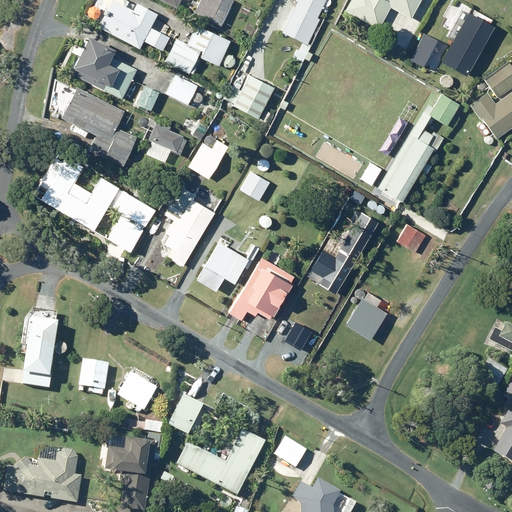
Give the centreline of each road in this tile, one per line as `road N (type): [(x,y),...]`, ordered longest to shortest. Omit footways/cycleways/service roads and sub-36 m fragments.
road 1 (residential): [(66,267),(361,433)]
road 2 (residential): [(511,183),(361,433)]
road 3 (residential): [(1,199),(27,62),(49,0)]
road 4 (residential): [(361,433),(468,503)]
